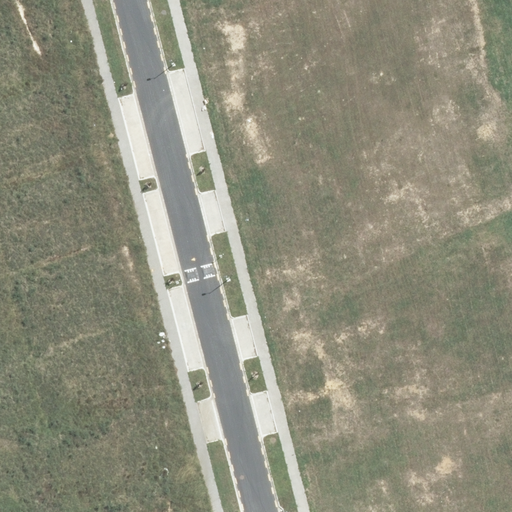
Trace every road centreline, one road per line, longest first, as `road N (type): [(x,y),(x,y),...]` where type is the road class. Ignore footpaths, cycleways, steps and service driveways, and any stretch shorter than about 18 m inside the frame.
road 1 (residential): [(251,480),(127,0)]
road 2 (residential): [(471,427),(361,0)]
road 3 (residential): [(251,480),(471,427)]
